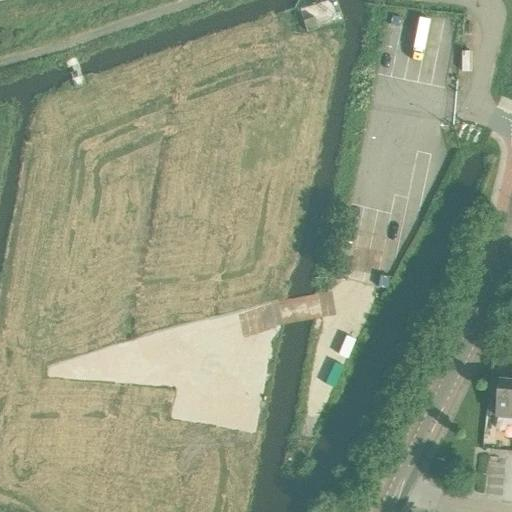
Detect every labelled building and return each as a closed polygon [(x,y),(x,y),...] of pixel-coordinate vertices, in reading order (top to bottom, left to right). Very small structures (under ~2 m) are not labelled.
[(304,21),(307,32),(318,28),(314,18),(304,21)] [(472,47),(464,46),(462,67),(470,68),(472,47)] [(226,168),(216,166),(214,179),(223,181),(226,168)] [(173,179),(161,242),(222,253),(233,190),(173,179)] [(0,394),(0,479),(22,484),(16,511),(195,511),(209,442),(164,434),(170,401),(43,377),(40,391),(14,386),(12,397),(0,394)] [(511,416),(511,377),(501,377),(497,415),(511,416)]
